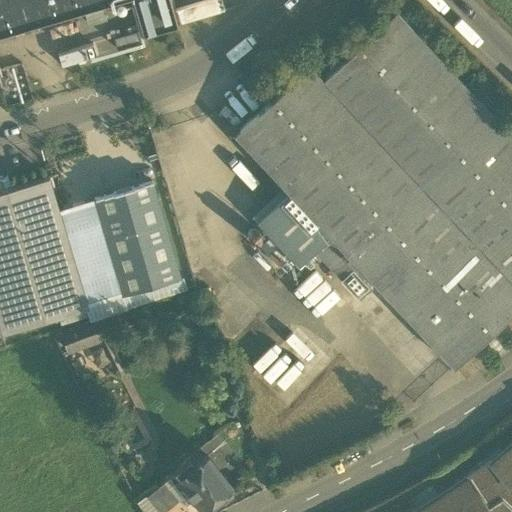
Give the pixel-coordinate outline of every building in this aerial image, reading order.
[(0,0),(0,71),(0,72),(0,70),(0,35),(118,0),(0,0)] [(131,0),(142,35),(177,25),(169,0),(131,0)] [(191,15),(215,8),(213,0),(198,0),(188,3),(191,15)] [(122,12),(125,9),(124,5),(121,2),(117,3),(115,6),(115,10),(118,12),(122,12)] [(317,219),(344,247),(490,111),(394,9),(321,77),(308,63),(234,132),(289,190),(316,220),(317,219)] [(116,48),(139,41),(136,30),(113,37),(116,48)] [(92,42),(57,53),(61,64),(95,54),(92,42)] [(511,134),(490,111),(344,247),(343,248),(372,279),(453,366),(511,311),(511,134)] [(0,190),(0,327),(1,332),(87,307),(86,303),(57,207),(48,176),(0,190)] [(93,196),(121,293),(180,276),(152,179),(93,196)] [(358,292),(372,279),(343,248),(344,247),(317,219),(316,220),(289,190),(257,220),(298,265),(316,248),(358,292)] [(93,196),(57,207),(86,303),(121,293),(93,196)] [(180,276),(121,293),(86,303),(87,307),(90,318),(186,287),(182,275),(180,276)] [(116,315),(109,317),(115,333),(121,330),(116,315)] [(109,317),(61,335),(67,351),(115,333),(109,317)] [(131,442),(143,438),(136,419),(124,423),(131,442)] [(511,440),(490,459),(511,485),(511,440)] [(190,493),(202,508),(217,496),(222,498),(231,491),(230,486),(229,486),(231,485),(206,454),(205,455),(194,464),(190,460),(169,476),(185,497),(190,493)] [(511,511),(511,485),(490,459),(489,457),(466,473),(468,475),(411,511),(511,511)] [(146,496),(159,511),(163,511),(180,499),(164,480),(146,496)]
